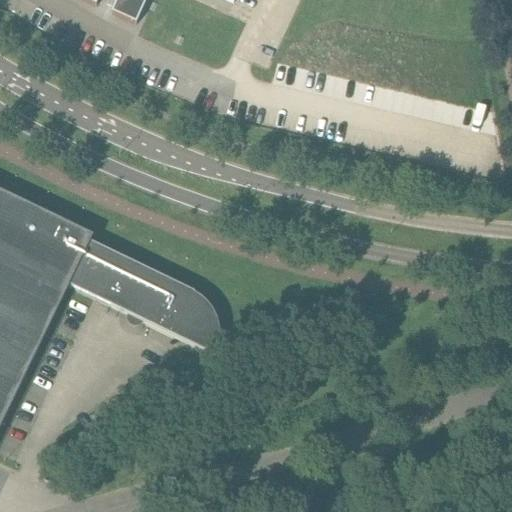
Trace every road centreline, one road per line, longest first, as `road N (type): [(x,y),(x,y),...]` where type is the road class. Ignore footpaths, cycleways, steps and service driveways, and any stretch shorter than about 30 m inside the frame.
road 1 (secondary): [(511,232),(383,213),(228,171),(0,65)]
road 2 (secondary): [(0,111),(102,165),(234,215),(377,252),(511,271)]
road 3 (unclassified): [(98,511),(505,396)]
